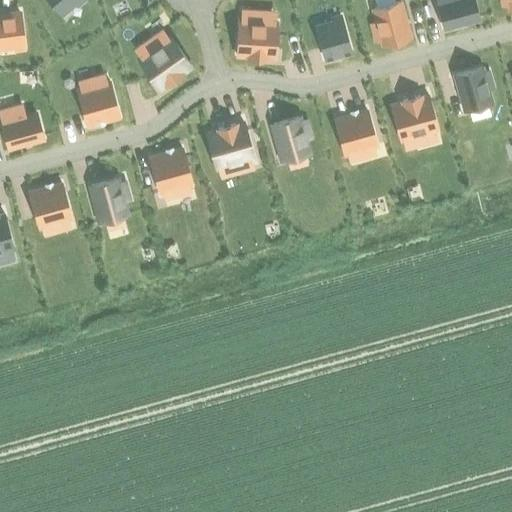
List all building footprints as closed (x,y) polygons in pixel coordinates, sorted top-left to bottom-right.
[(50,0),(60,11),(73,0),(76,3),(79,0),(50,0)] [(376,20),(368,22),(373,40),(381,38),(382,43),(407,36),(397,0),(394,0),(372,6),(376,20)] [(435,0),(443,28),(477,19),(472,0),(435,0)] [(511,0),(502,0),(505,8),(511,6),(511,0)] [(238,18),(235,53),(247,54),(247,56),(267,57),(267,55),(276,56),(278,21),(252,19),(253,9),(242,8),(241,18),(238,18)] [(21,12),(0,14),(0,44),(13,42),(13,47),(14,52),(26,50),(25,45),(25,41),(21,12)] [(330,18),(314,23),(323,58),(349,51),(340,16),(339,13),(329,16),(330,18)] [(163,29),(135,49),(140,56),(137,58),(159,87),(165,83),(166,85),(185,70),(184,69),(192,63),(170,34),(168,35),(163,29)] [(485,61),(451,72),(462,105),(496,94),(485,61)] [(78,89),(75,90),(85,126),(121,116),(111,80),(107,81),(105,73),(76,81),(78,89)] [(398,101),(390,103),(400,141),(401,140),(403,147),(415,144),(413,137),(436,131),(426,93),(421,95),(420,92),(397,98),(398,101)] [(18,115),(0,119),(0,123),(7,149),(44,139),(36,110),(24,113),(22,104),(16,105),(18,115)] [(365,107),(333,115),(343,152),(346,151),(348,159),(357,156),(355,149),(375,144),(365,107)] [(302,114),(271,122),(280,158),(311,150),(308,138),(312,137),(307,117),(303,118),(302,114)] [(244,121),(206,131),(216,168),(218,167),(221,175),(232,172),(230,164),(254,158),(244,121)] [(183,145),(150,153),(160,191),(163,190),(164,197),(174,195),(172,188),(193,182),(183,145)] [(119,175),(88,183),(98,221),(129,212),(126,200),(131,198),(125,177),(120,178),(119,175)] [(62,181),(29,190),(38,226),(41,225),(43,234),(53,231),(50,223),(72,217),(62,181)] [(0,253),(13,250),(4,213),(0,213),(0,253)]
